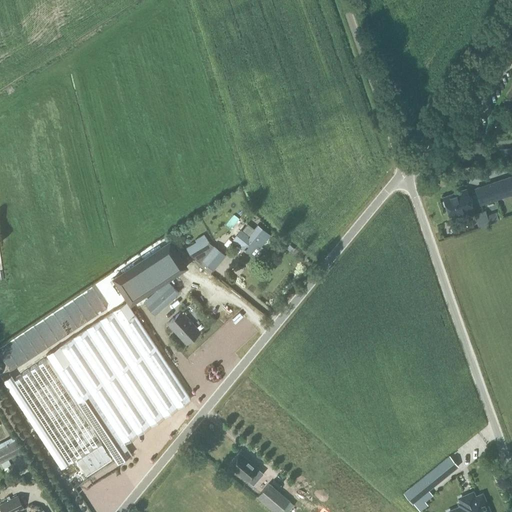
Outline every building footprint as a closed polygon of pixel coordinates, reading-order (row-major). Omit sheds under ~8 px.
[(511,178),(511,176),(475,188),(480,204),(511,192),(511,178)] [(443,198),(444,200),(442,202),(444,206),(446,206),(449,216),(451,216),(453,217),(457,216),(457,214),(472,209),(466,190),(458,192),(458,193),(443,198)] [(496,213),(487,216),(485,210),(474,214),(479,227),(499,220),(496,213)] [(248,224),(242,231),(241,230),(234,239),(241,245),(241,246),(249,253),(256,244),(260,246),(269,235),(257,225),(254,229),(248,224)] [(210,273),(213,270),(226,255),(213,245),(209,243),(205,235),(185,248),(190,254),(189,255),(200,263),(199,264),(210,273)] [(130,304),(187,267),(170,241),(113,278),(130,304)] [(256,253),(249,261),(252,264),(259,256),(256,253)] [(201,293),(208,286),(195,273),(188,280),(201,293)] [(179,292),(167,280),(144,302),(154,314),(179,292)] [(46,355),(48,357),(6,385),(50,454),(59,448),(67,461),(100,439),(108,450),(122,440),(121,439),(188,396),(126,301),(46,355)] [(181,311),(167,324),(186,344),(200,331),(181,311)] [(9,460),(21,453),(13,437),(0,443),(0,464),(3,470),(11,465),(9,460)] [(112,458),(102,443),(77,459),(87,474),(112,458)] [(228,465),(246,480),(257,468),(239,453),(228,465)] [(403,493),(413,504),(413,503),(416,507),(423,500),(421,497),(458,466),(449,455),(403,493)] [(256,496),(274,511),(278,511),(287,502),(277,493),(278,492),(268,483),(256,496)] [(79,494),(81,498),(92,491),(90,487),(79,494)] [(461,507),(449,511),(488,511),(482,495),(475,498),(473,493),(460,498),(462,503),(460,504),(461,507)] [(21,511),(20,510),(24,508),(18,496),(0,504),(0,507),(2,511),(21,511)]
